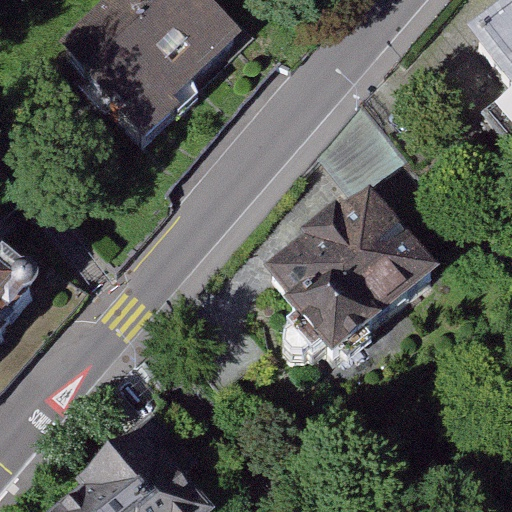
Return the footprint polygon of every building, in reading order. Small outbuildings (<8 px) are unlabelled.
[(139,153),(246,57),(193,0),(130,0),(59,65),(139,153)] [(511,0),(498,0),(437,46),(511,147),(511,146),(511,0)] [(363,197),(238,288),(300,371),(425,280),(363,197)] [(0,337),(32,303),(0,273),(0,337)] [(67,507),(59,511),(172,511),(119,442),(54,490),(67,507)]
